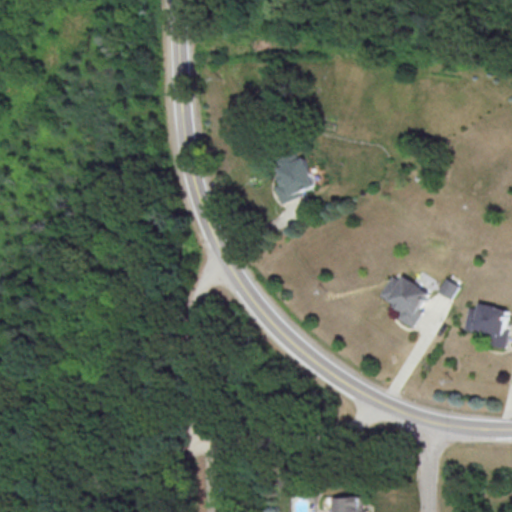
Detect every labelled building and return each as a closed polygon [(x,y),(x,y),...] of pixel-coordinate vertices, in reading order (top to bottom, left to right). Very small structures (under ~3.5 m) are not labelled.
[(320,186),(307,156),(280,167),(286,182),(277,186),(283,201),(320,186)] [(381,295),(403,308),(398,317),(414,327),(423,310),(420,308),(430,290),(404,275),(402,279),(393,274),(381,295)] [(459,286),(447,277),(438,289),(451,298),(459,286)] [(510,308),(480,302),(479,309),(469,307),(465,329),(494,334),(492,345),(506,348),(509,328),(506,328),(510,308)] [(336,496),(336,511),(365,511),(365,495),(336,496)]
